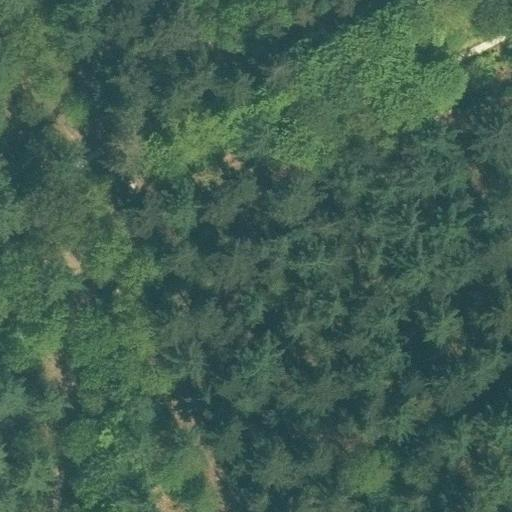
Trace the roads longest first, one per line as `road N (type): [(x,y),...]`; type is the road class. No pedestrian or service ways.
road 1 (track): [(85,176),(81,216),(496,0)]
road 2 (track): [(511,150),(181,183),(167,175)]
road 3 (track): [(147,185),(135,369),(203,511)]
road 4 (track): [(81,216),(55,511)]
road 5 (track): [(97,0),(85,176)]
road 6 (track): [(0,40),(85,176)]
road 7 (track): [(81,216),(0,312)]
